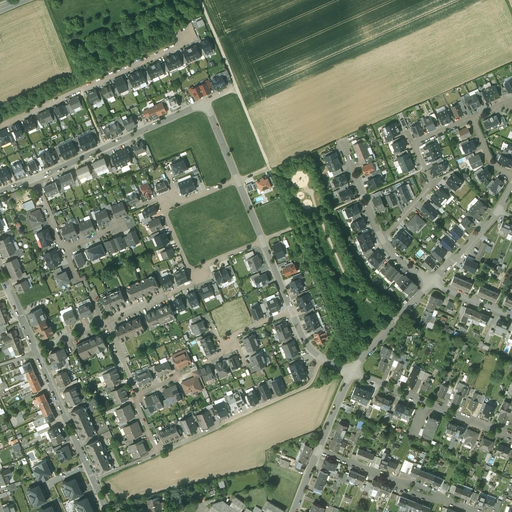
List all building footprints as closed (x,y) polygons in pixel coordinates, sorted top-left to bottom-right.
[(196,22),(198,27),(205,25),(202,19),(196,22)] [(207,39),(201,42),(204,48),(206,53),(212,50),(207,39)] [(196,45),(189,48),(194,59),(201,56),(197,48),(196,45)] [(194,59),(189,48),(183,51),(184,54),(188,62),(194,59)] [(179,56),(178,54),(171,56),(176,67),(183,64),(179,56)] [(176,67),(171,56),(165,59),(166,62),(170,70),(176,67)] [(161,65),(159,62),(153,65),(158,76),(164,73),(161,65)] [(153,65),(147,68),(148,70),(152,78),(158,76),(153,65)] [(141,70),(135,73),(140,84),(146,81),(142,73),(141,70)] [(227,70),(220,73),(221,76),(223,80),(229,77),(227,70)] [(135,73),(128,76),(130,79),(133,87),(140,84),(135,73)] [(122,76),(114,80),(117,87),(120,93),(128,89),(126,85),(122,76)] [(221,76),(217,78),(216,77),(213,79),(212,80),(216,89),(226,85),(223,80),(221,76)] [(205,83),(199,86),(203,95),(211,92),(209,88),(206,83),(205,83)] [(109,86),(107,85),(106,87),(102,89),(106,98),(109,97),(110,97),(113,96),(113,95),(114,94),(110,86),(109,86)] [(194,88),(192,89),(194,95),(196,98),(203,95),(199,86),(194,88)] [(492,87),(491,86),(488,88),(493,100),(500,97),(499,94),(495,86),(492,87)] [(505,86),(502,88),(502,86),(499,87),(501,93),(502,96),(508,93),(505,86)] [(493,100),(488,88),(485,89),(485,90),(482,92),(486,100),(487,103),(493,100)] [(95,90),(87,93),(93,105),(101,102),(100,100),(96,92),(95,90)] [(478,99),(475,94),(470,97),(475,108),(480,105),(478,99)] [(77,97),(69,101),(70,104),(73,109),(81,105),(77,97)] [(175,97),(169,100),(172,107),(172,108),(174,107),(176,108),(176,107),(179,106),(177,102),(178,101),(177,99),(176,99),(175,97)] [(475,108),(470,97),(465,99),(467,104),(470,110),(475,108)] [(162,103),(154,106),(159,115),(166,112),(164,108),(165,107),(163,105),(162,103)] [(458,104),(451,108),(455,117),(463,114),(462,111),(458,104)] [(63,105),(55,108),(59,117),(67,114),(63,106),(63,105)] [(154,106),(148,109),(150,115),(152,118),(159,115),(154,106)] [(51,114),(49,110),(43,112),(47,122),(53,119),(51,114)] [(445,110),(437,113),(442,125),(450,121),(449,119),(446,110),(445,110)] [(43,112),(37,115),(39,119),(42,125),(47,122),(43,112)] [(496,116),(492,118),(492,117),(489,118),(490,118),(486,120),(490,129),(494,127),(494,126),(496,125),(497,126),(500,124),(498,119),(497,119),(496,116)] [(32,117),(23,121),(28,131),(36,127),(34,121),(32,117)] [(131,117),(123,120),(125,126),(127,130),(135,126),(131,117)] [(433,122),(430,117),(424,120),(426,124),(429,130),(435,128),(433,122)] [(118,123),(111,126),(115,135),(122,132),(118,123)] [(396,123),(382,129),(386,138),(391,136),(400,133),(396,123)] [(18,124),(11,127),(13,131),(16,137),(22,134),(18,124)] [(419,124),(411,127),(415,137),(423,133),(422,130),(419,124)] [(111,126),(104,129),(108,138),(115,135),(111,126)] [(467,128),(459,131),(462,139),(470,135),(467,128)] [(5,130),(2,131),(1,132),(0,132),(0,143),(1,145),(10,141),(7,135),(5,130)] [(91,132),(85,135),(90,147),(97,145),(94,139),(91,132)] [(79,138),(82,145),(84,150),(90,147),(85,135),(79,138)] [(393,143),(392,144),(395,151),(399,150),(405,147),(402,140),(401,140),(393,143)] [(71,141),(65,143),(71,156),(77,153),(74,147),(71,141)] [(357,143),(353,145),(356,153),(366,148),(364,142),(363,141),(357,143)] [(469,142),(462,145),(462,146),(465,153),(469,152),(470,152),(472,151),(472,150),(476,148),(473,141),(469,142)] [(59,146),(62,153),(65,158),(71,156),(65,143),(59,146)] [(139,143),(136,144),(136,145),(133,146),(137,154),(145,151),(144,147),(142,143),(139,144),(139,143)] [(426,146),(423,147),(426,154),(437,150),(435,143),(426,146)] [(366,148),(356,153),(359,160),(363,158),(369,155),(366,148)] [(52,149),(46,152),(51,164),(57,162),(56,159),(52,151),(52,149)] [(126,149),(118,152),(124,166),(131,162),(130,159),(126,149)] [(437,150),(426,154),(429,161),(432,160),(440,157),(437,150)] [(46,152),(40,154),(41,157),(44,165),(45,167),(51,164),(46,152)] [(118,152),(111,155),(117,169),(124,166),(118,152)] [(326,156),(325,156),(325,158),(327,164),(338,160),(335,152),(333,153),(326,156)] [(400,157),(397,158),(399,165),(411,160),(408,153),(400,157)] [(369,155),(363,158),(365,163),(374,159),(372,154),(369,155)] [(474,157),(469,159),(472,165),(471,166),(472,169),(476,167),(475,166),(482,163),(478,155),(474,157)] [(502,155),(501,155),(498,161),(510,167),(511,163),(511,160),(510,159),(502,155)] [(106,164),(104,158),(98,160),(102,170),(107,167),(106,164)] [(34,159),(26,163),(31,173),(34,172),(36,171),(38,170),(37,167),(38,167),(34,159)] [(184,159),(173,163),(175,168),(173,169),(175,174),(179,172),(183,171),(182,171),(184,170),(188,169),(187,168),(184,159)] [(102,170),(98,160),(93,163),(95,169),(96,172),(102,170)] [(338,160),(327,164),(330,170),(331,171),(340,167),(341,167),(338,160)] [(411,160),(399,165),(402,172),(408,170),(414,167),(411,160)] [(19,162),(12,166),(17,178),(25,174),(21,166),(20,163),(19,162)] [(438,164),(431,167),(434,174),(446,169),(443,162),(438,164)] [(372,164),(362,168),(365,175),(371,172),(375,171),(373,167),(374,167),(373,164),(372,164)] [(89,171),(87,165),(81,168),(85,177),(91,174),(89,171)] [(340,167),(331,171),(334,176),(342,172),(340,167)] [(6,168),(0,170),(0,171),(4,181),(10,178),(8,172),(6,168)] [(81,168),(76,170),(78,176),(80,179),(85,177),(81,168)] [(481,168),(474,173),(476,176),(477,175),(483,170),(481,168)] [(483,170),(477,175),(480,178),(483,182),(485,180),(485,181),(489,178),(488,178),(492,175),(489,172),(486,168),(483,170)] [(70,172),(65,175),(69,184),(74,182),(70,172)] [(454,174),(446,182),(447,183),(453,188),(454,189),(456,187),(457,188),(461,184),(458,182),(460,180),(454,174)] [(69,184),(65,175),(59,177),(62,183),(64,186),(69,184)] [(197,175),(191,178),(192,179),(192,178),(195,185),(200,183),(197,175)] [(344,175),(333,179),(336,187),(339,186),(347,182),(348,182),(344,175)] [(373,178),(367,181),(370,188),(375,186),(376,186),(377,186),(378,185),(382,183),(380,177),(379,176),(373,178)] [(263,179),(263,178),(260,179),(261,180),(256,182),(257,182),(254,183),(257,189),(259,194),(264,192),(263,190),(271,187),(271,186),(268,178),(268,177),(263,179)] [(179,183),(180,187),(183,194),(196,189),(195,185),(192,178),(192,179),(185,181),(185,180),(179,183)] [(494,182),(489,188),(495,193),(498,190),(499,190),(502,187),(501,186),(504,183),(498,178),(494,182)] [(492,180),(486,187),(489,189),(489,188),(494,182),(492,180)] [(164,181),(156,185),(159,193),(167,189),(166,186),(164,181)] [(55,182),(50,185),(54,194),(59,192),(55,182)] [(152,193),(148,183),(140,186),(144,196),(146,195),(147,197),(151,195),(150,193),(152,193)] [(257,189),(254,183),(245,187),(248,193),(257,189)] [(453,188),(447,183),(443,187),(446,189),(449,192),(453,188)] [(54,194),(50,185),(44,187),(48,196),(54,194)] [(405,185),(397,189),(400,196),(408,192),(405,185)] [(346,190),(339,193),(340,193),(341,196),(340,197),(343,200),(344,200),(350,197),(353,196),(350,188),(346,190)] [(444,191),(440,188),(436,193),(444,202),(449,197),(449,196),(444,191)] [(449,192),(446,189),(444,191),(449,196),(449,197),(450,198),(452,195),(449,192)] [(408,192),(400,196),(403,202),(411,199),(408,192)] [(136,193),(127,197),(130,205),(139,201),(138,199),(136,193)] [(392,193),(391,194),(391,193),(389,193),(387,194),(387,195),(387,196),(386,196),(390,206),(391,205),(392,206),(393,207),(395,206),(395,204),(396,203),(396,202),(392,193)] [(444,202),(436,193),(431,199),(434,202),(440,207),(440,206),(444,202)] [(379,197),(379,196),(376,198),(372,199),(378,211),(385,208),(379,197)] [(487,204),(481,198),(479,200),(485,206),(487,204)] [(479,200),(473,205),(482,214),(487,208),(485,206),(479,200)] [(122,202),(117,205),(122,216),(127,213),(122,202)] [(432,204),(430,202),(428,205),(435,211),(437,208),(432,204)] [(440,207),(434,202),(432,204),(437,208),(438,210),(441,207),(440,206),(440,207)] [(428,205),(427,203),(421,209),(432,219),(435,216),(436,216),(438,215),(438,213),(435,211),(428,205)] [(117,205),(111,207),(114,212),(116,218),(122,216),(117,205)] [(356,205),(345,210),(348,217),(351,216),(359,212),(360,212),(356,205)] [(482,214),(473,205),(468,211),(475,217),(477,219),(482,214)] [(154,207),(142,211),(145,218),(149,216),(156,213),(154,207)] [(106,209),(100,212),(105,223),(111,220),(108,214),(106,209)] [(39,210),(30,214),(33,220),(30,221),(32,228),(40,224),(44,223),(39,210)] [(475,217),(468,211),(466,213),(471,218),(473,219),(475,217)] [(100,212),(95,214),(97,219),(100,225),(105,223),(100,212)] [(419,217),(416,214),(406,225),(414,232),(418,227),(420,229),(425,223),(423,221),(423,220),(419,217)] [(466,217),(461,223),(468,229),(473,223),(469,220),(466,217)] [(152,221),(148,223),(149,223),(152,231),(162,227),(159,218),(152,221)] [(354,222),(352,223),(355,231),(366,226),(364,223),(363,221),(363,220),(362,218),(354,222)] [(92,221),(91,219),(85,221),(90,233),(95,230),(92,221)] [(90,233),(85,221),(80,224),(80,226),(84,235),(90,233)] [(511,225),(502,221),(499,229),(508,233),(511,225)] [(73,223),(67,226),(72,237),(78,235),(75,229),(73,223)] [(67,226),(62,228),(63,231),(67,239),(72,237),(67,226)] [(455,226),(450,232),(457,239),(463,233),(462,232),(457,228),(455,226)] [(43,231),(37,233),(40,240),(50,235),(49,232),(47,229),(43,231)] [(134,230),(128,233),(129,235),(133,244),(139,241),(134,230)] [(411,236),(405,230),(402,233),(409,239),(411,236)] [(400,231),(397,235),(398,235),(396,237),(396,236),(392,240),(401,248),(407,242),(408,243),(410,240),(409,239),(402,233),(400,231)] [(368,232),(357,236),(359,241),(358,241),(361,246),(361,245),(363,249),(363,250),(370,247),(374,245),(372,240),(371,240),(370,237),(370,236),(368,232)] [(160,235),(154,237),(154,238),(158,246),(162,245),(163,245),(165,244),(165,243),(169,242),(165,233),(160,235)] [(50,235),(40,240),(43,247),(48,244),(53,242),(50,235)] [(129,235),(124,237),(128,246),(133,244),(129,235)] [(7,236),(0,239),(0,248),(10,244),(11,243),(8,236),(7,236)] [(120,236),(114,239),(118,250),(125,247),(121,239),(120,236)] [(440,242),(443,244),(449,250),(454,244),(450,240),(446,236),(445,236),(440,242)] [(114,239),(107,241),(110,249),(112,252),(118,250),(114,239)] [(482,242),(475,259),(479,261),(487,244),(482,242)] [(101,243),(94,246),(99,257),(105,254),(104,252),(101,243)] [(279,243),(272,246),(278,258),(285,255),(282,249),(280,243),(279,243)] [(10,244),(0,248),(0,251),(2,257),(9,254),(13,252),(10,244)] [(94,246),(87,249),(91,258),(92,260),(99,257),(94,246)] [(370,247),(363,250),(363,249),(362,250),(364,255),(371,250),(370,247)] [(437,247),(432,253),(439,260),(445,254),(440,250),(437,247)] [(166,251),(161,252),(161,253),(163,259),(174,254),(171,248),(166,251)] [(51,249),(48,251),(49,252),(44,254),(47,261),(59,256),(58,253),(57,253),(56,252),(55,249),(52,251),(51,249)] [(371,250),(364,255),(368,259),(374,253),(371,250)] [(253,251),(244,254),(247,260),(247,259),(255,256),(253,251)] [(368,259),(370,261),(370,262),(370,263),(371,264),(372,265),(373,264),(375,266),(383,258),(376,251),(374,253),(368,259)] [(85,263),(81,253),(74,256),(78,266),(85,263)] [(255,256),(247,259),(252,270),(256,268),(261,266),(260,262),(261,262),(259,259),(257,255),(255,256)] [(59,256),(47,261),(50,267),(54,265),(56,266),(57,264),(61,263),(59,260),(60,258),(59,256)] [(15,258),(5,263),(9,271),(18,267),(19,266),(18,263),(16,258),(15,258)] [(430,259),(428,258),(422,264),(430,270),(435,264),(430,259)] [(478,264),(473,262),(467,259),(466,258),(462,267),(464,268),(474,272),(478,264)] [(384,267),(380,271),(386,276),(393,267),(388,262),(384,267)] [(234,273),(231,265),(225,267),(225,269),(226,269),(228,275),(231,274),(231,275),(234,273)] [(286,268),(284,269),(287,275),(296,271),(294,265),(293,265),(286,268)] [(18,267),(9,271),(12,278),(16,276),(21,274),(18,267)] [(393,267),(386,276),(391,281),(393,279),(399,273),(393,267)] [(181,269),(179,270),(180,272),(174,274),(175,276),(178,282),(179,284),(188,280),(183,270),(183,269),(181,270),(181,269)] [(228,275),(226,269),(225,269),(222,270),(221,269),(218,271),(218,272),(215,273),(216,277),(219,283),(220,283),(222,283),(228,281),(229,279),(232,277),(231,275),(231,274),(228,275)] [(66,271),(56,276),(60,285),(70,281),(68,278),(67,275),(66,271)] [(259,273),(250,276),(252,281),(255,280),(254,278),(260,276),(259,273)] [(399,273),(393,279),(395,282),(396,281),(401,275),(399,273)] [(260,276),(254,278),(255,280),(258,286),(267,282),(269,282),(266,274),(260,276)] [(401,275),(396,281),(399,283),(405,276),(402,274),(401,275)] [(168,275),(161,278),(166,288),(172,285),(169,276),(168,275)] [(154,276),(150,278),(149,277),(144,279),(144,280),(140,282),(145,294),(159,288),(154,276)] [(399,283),(398,284),(404,289),(411,281),(406,276),(399,283)] [(454,276),(451,284),(459,288),(463,280),(454,276)] [(294,281),(290,282),(291,286),(292,289),(293,289),(294,292),(303,288),(302,285),(301,282),(300,282),(299,279),(294,281)] [(20,282),(16,284),(17,287),(16,287),(19,293),(28,289),(25,282),(25,280),(20,282)] [(472,284),(463,280),(459,288),(468,291),(472,284)] [(411,281),(404,289),(404,290),(409,294),(410,294),(416,287),(417,286),(411,281)] [(140,282),(136,284),(136,283),(130,285),(130,286),(126,288),(131,300),(145,294),(140,282)] [(215,283),(210,285),(213,292),(218,290),(215,283)] [(209,285),(199,289),(203,298),(204,298),(204,299),(205,302),(210,300),(208,296),(213,294),(213,292),(210,285),(209,285)] [(497,294),(480,286),(477,294),(494,302),(497,294)] [(416,287),(410,294),(413,296),(419,289),(416,287)] [(126,302),(120,289),(108,295),(113,307),(116,306),(116,307),(123,304),(123,303),(126,302)] [(199,304),(194,291),(187,294),(192,307),(199,304)] [(299,297),(296,298),(297,301),(298,301),(299,304),(299,305),(310,300),(307,294),(299,297)] [(113,307),(108,295),(101,297),(104,303),(103,303),(104,307),(105,306),(107,310),(111,309),(113,308),(113,307)] [(442,300),(431,295),(429,301),(436,304),(440,305),(442,300)] [(181,297),(174,300),(176,304),(178,309),(179,311),(185,309),(181,297)] [(511,299),(506,297),(503,304),(511,307),(511,299)] [(267,302),(269,306),(271,312),(280,308),(279,305),(276,298),(273,299),(270,300),(270,301),(267,302)] [(310,300),(299,305),(300,305),(301,307),(300,308),(301,311),(304,310),(313,307),(310,300)] [(445,308),(451,309),(453,302),(447,300),(445,308)] [(436,304),(429,301),(426,307),(433,309),(436,304)] [(88,303),(83,305),(88,316),(91,315),(90,314),(92,313),(90,307),(88,303)] [(259,305),(262,313),(267,311),(265,307),(264,303),(259,305)] [(167,305),(159,308),(160,309),(157,310),(162,322),(175,317),(173,312),(170,306),(169,304),(167,305)] [(88,316),(83,305),(78,307),(80,313),(82,317),(83,317),(85,316),(85,317),(88,316)] [(259,305),(250,309),(254,319),(263,315),(262,313),(259,305)] [(433,309),(426,307),(424,312),(435,317),(437,311),(433,309)] [(41,308),(37,310),(34,312),(34,313),(33,313),(33,312),(28,314),(33,325),(34,325),(45,320),(46,319),(41,308)] [(472,310),(466,308),(463,314),(469,317),(472,310)] [(73,310),(68,312),(72,323),(75,322),(75,320),(77,319),(74,312),(73,310)] [(162,322),(157,310),(154,311),(154,310),(147,313),(147,314),(145,315),(150,327),(162,322)] [(477,312),(472,310),(469,317),(468,318),(474,321),(474,319),(477,312)] [(0,313),(0,320),(1,323),(9,319),(8,315),(6,315),(5,312),(0,313)] [(68,312),(63,314),(65,319),(67,324),(69,323),(70,324),(72,323),(68,312)] [(318,319),(315,312),(307,316),(304,317),(305,319),(306,320),(307,323),(306,323),(318,319)] [(435,317),(424,312),(422,318),(428,321),(434,323),(436,317),(435,317)] [(483,314),(477,312),(474,319),(480,322),(483,314)] [(483,314),(480,322),(486,324),(488,317),(483,314)] [(200,315),(191,319),(194,324),(202,321),(200,315)] [(139,317),(127,323),(132,334),(136,333),(136,334),(144,330),(139,317)] [(318,319),(306,323),(309,330),(312,328),(320,325),(318,319)] [(45,320),(34,325),(37,331),(39,330),(43,339),(54,334),(50,326),(48,327),(45,320)] [(194,324),(192,325),(193,329),(193,331),(200,334),(200,332),(206,330),(203,321),(202,321),(194,324)] [(493,331),(503,335),(508,324),(500,321),(500,322),(497,321),(493,331)] [(127,322),(115,328),(120,340),(129,337),(129,336),(132,334),(127,323),(127,322)] [(279,325),(274,326),(277,333),(288,328),(285,322),(284,322),(279,325)] [(288,328),(277,333),(280,339),(281,339),(290,335),(291,335),(288,328)] [(15,330),(7,334),(8,337),(0,340),(2,345),(3,345),(5,344),(17,339),(16,335),(17,335),(15,330)] [(317,333),(314,335),(315,338),(314,338),(315,341),(316,340),(318,344),(326,341),(326,340),(326,339),(327,339),(328,336),(327,334),(325,334),(324,334),(323,331),(317,333)] [(101,334),(88,339),(94,352),(106,347),(101,334)] [(244,339),(243,339),(245,345),(257,341),(254,335),(249,337),(244,339)] [(203,338),(200,340),(202,345),(203,345),(204,349),(204,350),(205,351),(207,354),(214,351),(215,351),(214,347),(214,346),(214,345),(212,345),(209,336),(203,338)] [(17,339),(5,344),(3,345),(4,349),(8,348),(12,346),(15,355),(22,352),(20,347),(22,347),(20,342),(19,343),(17,339)] [(88,339),(76,345),(82,357),(94,352),(88,339)] [(257,341),(245,345),(248,351),(249,351),(254,349),(259,347),(257,341)] [(286,344),(282,346),(284,352),(296,347),(293,341),(292,341),(286,344)] [(383,346),(380,354),(387,357),(388,358),(392,349),(383,346)] [(296,347),(284,352),(287,358),(297,353),(298,353),(296,347)] [(63,348),(50,353),(52,357),(50,357),(53,363),(62,359),(67,357),(63,348)] [(185,350),(182,351),(183,354),(180,355),(184,365),(191,362),(185,350)] [(251,357),(250,357),(252,363),(264,358),(261,352),(257,354),(251,357)] [(184,365),(180,355),(176,357),(175,354),(172,356),(175,363),(177,368),(184,365)] [(236,356),(228,359),(231,364),(232,369),(240,366),(236,356)] [(383,356),(378,368),(385,371),(388,363),(385,361),(387,357),(383,356)] [(264,358),(252,363),(255,369),(256,369),(264,365),(266,364),(264,358)] [(53,363),(52,364),(54,369),(60,367),(65,365),(64,364),(62,359),(53,363)] [(222,361),(215,364),(220,377),(228,374),(225,368),(222,361)] [(301,361),(289,366),(292,373),(304,368),(301,361)] [(398,361),(395,368),(392,376),(398,379),(402,371),(399,370),(402,363),(398,361)] [(30,362),(22,366),(25,372),(33,369),(30,362)] [(167,362),(161,365),(165,373),(171,370),(169,366),(167,362)] [(161,365),(161,364),(155,367),(154,367),(156,371),(158,376),(165,373),(161,365)] [(214,378),(211,370),(210,371),(208,366),(205,367),(205,366),(200,368),(206,381),(214,378)] [(420,370),(421,368),(416,366),(416,368),(412,366),(410,371),(411,372),(407,383),(414,386),(417,377),(418,378),(421,370),(420,370)] [(304,368),(292,373),(295,380),(307,376),(304,368)] [(18,375),(13,378),(14,381),(27,375),(28,379),(36,375),(33,369),(25,372),(22,374),(21,374),(18,375)] [(108,373),(103,374),(103,375),(106,380),(118,375),(116,369),(108,373)] [(200,376),(197,369),(191,372),(194,377),(196,377),(196,378),(200,376)] [(151,374),(149,370),(143,373),(147,383),(153,380),(151,374)] [(63,372),(56,375),(58,381),(68,376),(66,371),(63,372)] [(136,376),(137,380),(140,386),(147,383),(143,373),(136,376)] [(36,375),(28,379),(30,382),(22,385),(24,388),(38,382),(36,375)] [(118,375),(106,380),(108,386),(112,385),(121,381),(118,375)] [(68,376),(58,381),(61,386),(67,383),(71,382),(68,376)] [(194,378),(190,380),(190,379),(181,383),(186,393),(190,391),(192,394),(202,390),(196,378),(196,377),(194,377),(194,378)] [(272,382),(272,383),(274,386),(277,394),(285,390),(280,379),(272,382)] [(426,381),(425,380),(424,384),(422,383),(420,388),(429,391),(432,383),(429,382),(426,381)] [(38,382),(24,388),(25,392),(32,388),(34,391),(41,388),(38,382)] [(268,388),(266,383),(259,386),(264,399),(271,396),(268,388)] [(460,385),(457,384),(455,388),(458,389),(456,393),(452,401),(459,404),(462,396),(464,397),(467,389),(459,386),(460,385)] [(179,394),(176,385),(170,388),(176,401),(181,398),(179,394)] [(76,386),(63,392),(66,398),(79,393),(76,386)] [(115,390),(110,392),(113,398),(126,392),(123,386),(115,390)] [(361,388),(355,386),(351,397),(356,399),(361,388)] [(441,386),(437,395),(444,398),(447,389),(444,388),(441,387),(441,386)] [(170,388),(164,391),(167,399),(169,403),(170,403),(176,401),(170,388)] [(366,390),(361,388),(356,399),(361,401),(366,390)] [(254,390),(246,393),(247,395),(251,403),(251,405),(258,402),(257,398),(257,397),(256,395),(255,394),(254,390)] [(371,393),(366,390),(361,401),(366,403),(366,404),(369,398),(371,393)] [(239,392),(233,394),(239,407),(240,406),(241,407),(243,406),(243,405),(245,404),(242,398),(239,391),(239,392)] [(126,392),(113,398),(115,403),(115,404),(120,402),(128,398),(126,392)] [(44,393),(36,397),(37,398),(34,399),(36,405),(39,403),(47,400),(44,393)] [(79,393),(66,398),(69,405),(82,400),(79,393)] [(157,393),(151,396),(157,409),(162,406),(163,406),(161,401),(157,393)] [(228,396),(227,396),(230,403),(233,409),(234,409),(235,410),(237,409),(237,408),(239,407),(233,394),(228,396)] [(372,405),(372,406),(379,409),(381,406),(384,398),(377,395),(372,405)] [(151,396),(145,399),(149,408),(150,412),(151,411),(157,409),(151,396)] [(94,398),(83,403),(84,406),(83,406),(85,411),(86,410),(88,415),(96,411),(94,406),(98,405),(94,398)] [(392,401),(384,398),(381,406),(388,409),(392,401)] [(471,399),(467,407),(474,410),(478,402),(471,399)] [(47,400),(39,403),(42,410),(50,406),(47,400)] [(504,400),(500,411),(501,411),(498,419),(505,422),(508,414),(510,408),(508,407),(510,403),(504,400)] [(223,402),(216,405),(221,417),(228,414),(225,407),(223,402)] [(404,406),(397,403),(393,413),(400,416),(404,406)] [(120,408),(116,410),(119,416),(132,411),(129,404),(120,408)] [(494,407),(486,404),(482,412),(484,413),(484,415),(487,416),(488,415),(491,416),(494,407)] [(50,406),(42,410),(44,413),(40,415),(36,416),(36,417),(34,418),(35,420),(52,413),(50,406)] [(83,406),(71,411),(77,425),(89,420),(87,416),(88,416),(88,415),(86,410),(85,411),(83,406)] [(412,409),(404,406),(400,416),(408,419),(412,409)] [(213,408),(207,410),(208,411),(210,416),(216,413),(213,408)] [(132,411),(119,416),(121,422),(126,420),(134,416),(132,411)] [(208,411),(203,413),(208,425),(213,423),(210,416),(208,411)] [(21,412),(15,414),(18,421),(24,418),(21,412)] [(35,420),(34,421),(37,427),(47,423),(55,419),(52,413),(35,420)] [(197,416),(199,421),(202,428),(208,425),(203,413),(197,416)] [(429,416),(422,432),(423,432),(431,436),(432,436),(439,420),(429,416)] [(193,421),(191,417),(186,419),(191,431),(196,429),(193,421)] [(186,419),(181,422),(182,426),(186,433),(191,431),(186,419)] [(89,420),(77,425),(83,439),(95,434),(93,430),(94,429),(92,425),(92,424),(91,424),(89,420)] [(101,421),(92,425),(94,429),(93,430),(95,434),(96,434),(97,436),(110,431),(106,424),(103,426),(101,421)] [(136,422),(124,428),(126,433),(139,428),(136,422)] [(453,424),(451,423),(448,422),(444,431),(453,435),(457,425),(453,424)] [(47,423),(37,427),(39,431),(44,428),(48,427),(48,426),(48,425),(47,423)] [(339,423),(336,430),(344,433),(347,426),(339,423)] [(175,424),(165,428),(170,440),(174,439),(173,437),(175,437),(176,438),(180,436),(177,429),(175,424)] [(457,425),(453,435),(456,436),(460,437),(464,428),(461,427),(457,425)] [(58,427),(45,432),(48,439),(52,437),(61,433),(59,431),(60,430),(59,428),(58,428),(58,427)] [(139,428),(126,433),(129,439),(141,434),(139,428)] [(159,431),(161,435),(164,443),(170,440),(165,428),(159,431)] [(344,433),(336,430),(333,440),(338,442),(339,440),(341,441),(344,433)] [(478,434),(469,430),(466,438),(464,443),(473,446),(478,434)] [(61,433),(52,437),(53,440),(52,441),(54,444),(64,440),(63,438),(64,438),(62,436),(61,433)] [(355,437),(353,437),(352,437),(345,434),(344,437),(353,441),(353,442),(356,443),(358,438),(355,437)] [(493,441),(483,437),(479,446),(489,450),(493,441)] [(98,440),(86,445),(92,459),(104,453),(102,450),(103,449),(101,443),(100,444),(98,440)] [(142,440),(130,445),(132,451),(144,446),(142,440)] [(339,440),(338,442),(333,440),(330,447),(329,447),(338,450),(338,448),(343,450),(346,443),(341,441),(339,440)] [(21,448),(19,443),(12,445),(14,451),(21,448)] [(309,445),(305,444),(301,452),(309,456),(312,449),(311,448),(311,446),(312,447),(312,446),(312,445),(311,444),(310,444),(309,444),(309,445)] [(508,448),(499,444),(495,453),(505,457),(508,449),(508,448)] [(62,448),(56,451),(59,458),(63,457),(64,461),(72,457),(69,450),(67,446),(62,448)] [(144,446),(132,451),(135,457),(147,452),(144,446)] [(366,451),(359,448),(356,455),(363,458),(366,451)] [(111,450),(104,453),(106,458),(107,457),(109,463),(108,463),(110,467),(117,464),(111,450)] [(374,454),(366,451),(363,458),(371,461),(374,454)] [(301,452),(298,461),(306,464),(310,456),(309,456),(301,452)] [(388,454),(384,452),(379,464),(387,467),(390,461),(386,459),(388,454)] [(104,453),(92,459),(98,473),(110,467),(108,463),(109,463),(107,457),(106,458),(104,453)] [(289,461),(285,460),(286,456),(280,455),(279,463),(288,464),(289,461)] [(52,473),(46,460),(33,467),(35,472),(32,473),(33,477),(36,476),(38,479),(43,477),(43,478),(48,476),(47,475),(52,473)] [(329,461),(328,461),(325,460),(322,466),(329,469),(334,470),(336,464),(333,463),(333,462),(332,461),(330,460),(329,461)] [(306,464),(298,461),(297,461),(298,461),(296,467),(295,467),(294,468),(303,472),(306,464)] [(397,464),(390,461),(387,467),(394,470),(397,464)] [(420,469),(412,466),(409,473),(417,476),(420,469)] [(1,472),(0,472),(0,483),(1,485),(9,481),(7,476),(12,474),(9,469),(1,472)] [(427,472),(420,469),(417,476),(424,479),(427,472)] [(357,473),(350,470),(347,477),(350,479),(348,483),(352,485),(354,480),(357,473)] [(328,474),(321,471),(317,478),(325,481),(328,474)] [(435,475),(427,472),(424,479),(432,482),(435,475)] [(365,476),(357,473),(354,480),(362,483),(365,476)] [(442,478),(435,475),(432,482),(440,485),(442,478)] [(80,495),(83,493),(81,488),(79,482),(78,482),(76,476),(62,482),(70,499),(73,498),(80,495)] [(325,481),(317,478),(314,486),(317,487),(316,489),(320,490),(321,488),(322,489),(325,481)] [(381,482),(373,479),(372,482),(370,487),(375,488),(374,490),(377,492),(381,482)] [(392,487),(381,482),(377,492),(376,493),(380,495),(382,491),(385,493),(383,498),(387,500),(392,487)] [(42,489),(39,483),(27,489),(29,493),(27,494),(31,503),(33,502),(35,506),(47,500),(45,495),(45,494),(42,488),(42,489)] [(463,489),(456,486),(453,493),(460,496),(463,489)] [(471,492),(463,489),(460,496),(468,499),(471,492)] [(486,498),(479,495),(476,502),(483,505),(486,498)] [(79,511),(94,511),(93,507),(93,506),(90,500),(90,501),(88,496),(81,499),(75,501),(74,502),(79,511)] [(408,499),(400,496),(397,503),(405,506),(408,499)] [(157,497),(146,499),(147,506),(149,511),(148,511),(151,511),(151,508),(159,506),(158,501),(157,497)] [(229,505),(239,511),(240,511),(246,504),(235,497),(229,505)] [(494,501),(486,498),(483,505),(491,508),(494,501)] [(415,502),(408,499),(405,506),(403,510),(407,511),(409,508),(412,509),(415,502)] [(239,511),(229,505),(222,500),(213,503),(207,511),(239,511)] [(283,511),(284,510),(267,500),(261,509),(262,509),(266,511),(283,511)] [(322,511),(324,507),(313,502),(310,511),(311,511),(322,511)] [(423,505),(415,502),(412,509),(420,511),(423,505)]
